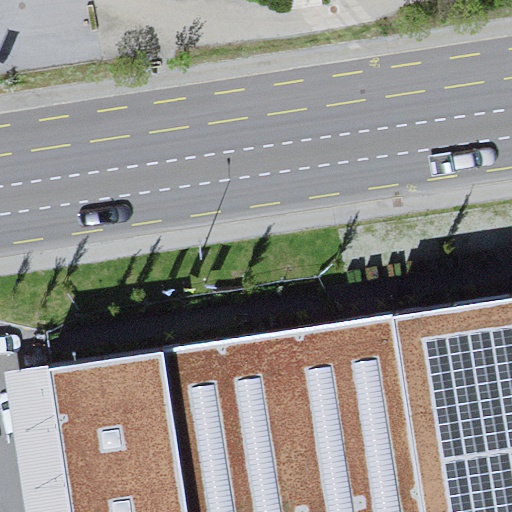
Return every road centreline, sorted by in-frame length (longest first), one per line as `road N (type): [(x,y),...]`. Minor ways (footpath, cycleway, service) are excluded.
road 1 (primary): [(0,199),(511,123)]
road 2 (unknown): [(59,190),(85,511)]
